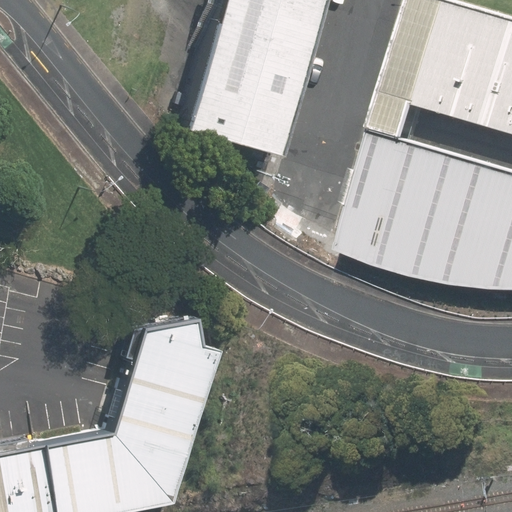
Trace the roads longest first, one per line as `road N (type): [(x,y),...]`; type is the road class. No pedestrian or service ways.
road 1 (primary): [(511,343),(466,341),(369,315),(258,260),(183,200),(5,0)]
road 2 (residential): [(305,213),(366,0)]
